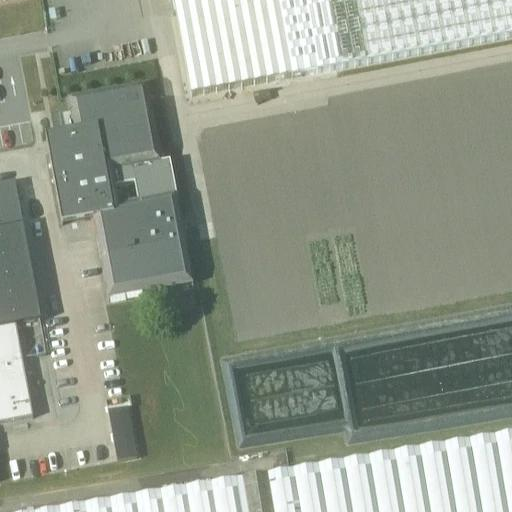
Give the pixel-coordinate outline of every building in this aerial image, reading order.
[(511,38),(511,0),(172,0),(191,98),(511,38)] [(67,100),(70,115),(50,118),(54,138),(45,139),(62,227),(92,221),(107,302),(194,286),(170,162),(163,163),(148,85),(67,100)] [(0,426),(33,420),(15,327),(41,322),(15,183),(0,186),(0,426)] [(93,241),(81,243),(89,290),(101,288),(93,241)] [(47,511),(511,511),(511,433),(238,480),(47,511)]
